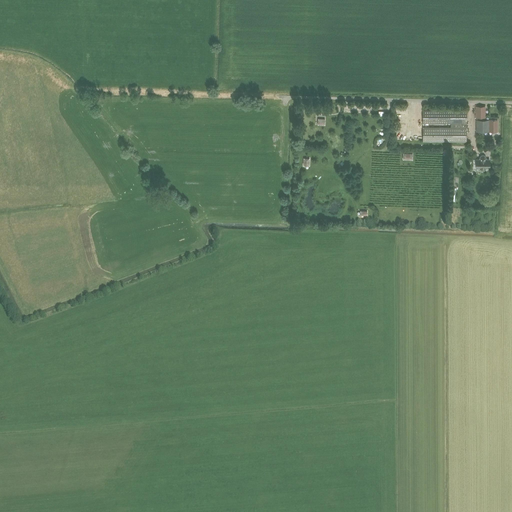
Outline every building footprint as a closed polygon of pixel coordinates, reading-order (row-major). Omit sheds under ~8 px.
[(476,106),(476,117),(485,118),(485,106),(476,106)] [(401,114),(401,108),(395,108),(396,116),(408,116),(408,114),(401,114)] [(423,123),(451,123),(467,123),(467,110),(423,110),(423,123)] [(485,119),(476,119),(476,131),(498,132),(498,119),(485,119)] [(467,142),(467,127),(451,127),(423,127),(423,142),(467,142)] [(486,168),(489,168),(489,159),(486,159),(486,157),(484,155),(482,155),(480,157),(480,159),(476,159),(476,167),(480,167),(480,168),(481,170),(484,170),(486,169),(486,168)]
